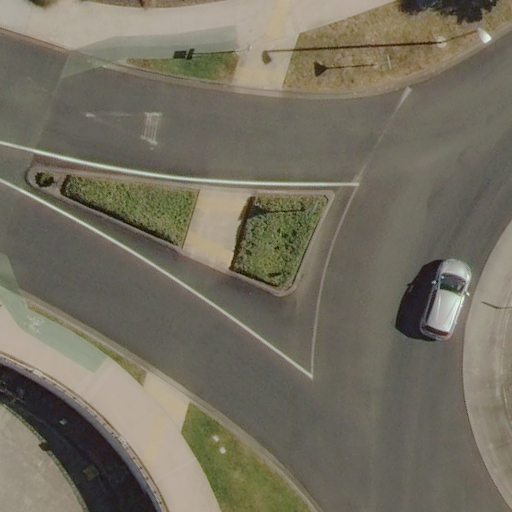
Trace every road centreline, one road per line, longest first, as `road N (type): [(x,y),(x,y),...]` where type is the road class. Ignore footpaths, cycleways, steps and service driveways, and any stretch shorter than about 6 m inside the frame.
road 1 (residential): [(402,475),(297,429),(181,337),(0,226)]
road 2 (residential): [(0,105),(462,157)]
road 3 (secondary): [(402,475),(384,392),(388,307),(415,227),(462,157)]
